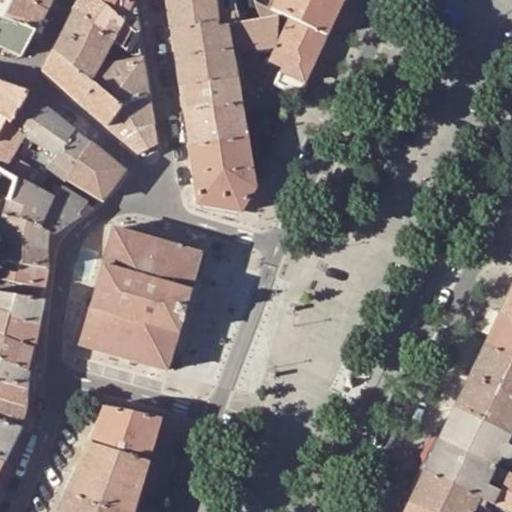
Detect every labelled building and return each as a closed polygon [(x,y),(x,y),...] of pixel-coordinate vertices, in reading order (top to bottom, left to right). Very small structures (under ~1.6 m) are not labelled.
[(24,0),(0,0),(0,15),(33,31),(44,9),(24,0)] [(24,0),(44,9),(48,0),(24,0)] [(96,0),(77,0),(72,12),(112,43),(120,48),(129,54),(140,55),(137,34),(96,0)] [(96,0),(137,34),(130,0),(96,0)] [(215,22),(216,27),(238,23),(236,13),(233,0),(167,0),(171,29),(215,22)] [(325,36),(341,2),(337,0),(274,0),(269,10),(289,20),(325,36)] [(100,64),(112,43),(72,12),(62,32),(100,64)] [(245,12),(236,13),(238,23),(247,21),(245,12)] [(21,56),(33,31),(0,15),(0,45),(20,55),(21,56)] [(275,45),(276,16),(260,19),(250,21),(252,49),(275,45)] [(304,82),(325,36),(289,20),(270,61),(283,68),(282,72),(304,82)] [(171,29),(180,88),(235,81),(231,53),(252,49),(250,21),(247,21),(238,23),(216,27),(215,22),(171,29)] [(90,83),(98,69),(100,64),(62,32),(52,52),(90,83)] [(120,48),(112,43),(100,64),(98,69),(110,66),(120,48)] [(119,107),(90,83),(52,52),(43,71),(106,127),(119,107)] [(98,69),(90,83),(119,107),(146,94),(141,60),(110,66),(98,69)] [(298,95),(304,82),(282,72),(276,84),(298,95)] [(239,103),(235,81),(180,88),(183,111),(239,103)] [(0,129),(5,121),(10,123),(26,93),(0,84),(0,129)] [(37,147),(55,158),(73,131),(26,93),(10,123),(5,121),(0,129),(0,166),(15,175),(18,178),(37,147)] [(146,94),(119,107),(106,127),(142,158),(155,151),(146,94)] [(244,136),(239,103),(183,111),(188,144),(244,136)] [(62,182),(64,180),(89,144),(73,131),(55,158),(45,169),(51,174),(62,182)] [(244,136),(188,144),(197,203),(238,212),(253,188),(244,136)] [(89,144),(64,180),(99,201),(122,171),(89,144)] [(31,186),(33,183),(45,169),(55,158),(37,147),(18,178),(31,186)] [(33,183),(40,187),(51,174),(45,169),(33,183)] [(37,229),(52,198),(31,186),(18,178),(15,175),(7,201),(5,200),(0,222),(0,240),(46,250),(46,234),(37,229)] [(52,198),(54,195),(40,187),(33,183),(31,186),(52,198)] [(93,209),(60,188),(54,195),(52,198),(37,229),(46,234),(54,234),(59,231),(93,209)] [(198,254),(111,229),(78,344),(160,369),(165,370),(166,367),(197,257),(198,254)] [(0,240),(0,260),(46,270),(46,250),(0,240)] [(0,279),(42,288),(46,270),(0,260),(0,279)] [(511,284),(498,314),(511,320),(511,284)] [(0,293),(0,311),(38,325),(41,300),(0,293)] [(0,337),(33,349),(38,325),(0,311),(0,337)] [(483,344),(511,358),(511,320),(498,314),(483,344)] [(0,337),(0,361),(27,372),(33,349),(0,337)] [(511,358),(483,344),(468,376),(511,397),(511,358)] [(0,381),(27,391),(27,372),(0,361),(0,381)] [(511,397),(468,376),(453,408),(508,434),(511,436),(511,397)] [(0,399),(26,407),(27,391),(0,381),(0,399)] [(0,420),(18,427),(26,407),(0,399),(0,420)] [(103,407),(87,443),(145,463),(159,418),(103,407)] [(511,436),(508,434),(453,408),(437,440),(492,467),(511,476),(511,436)] [(0,460),(2,461),(18,427),(0,420),(0,460)] [(511,511),(511,476),(492,467),(437,440),(422,472),(477,498),(492,505),(507,511),(511,511)] [(137,492),(145,463),(87,443),(75,469),(137,492)] [(118,511),(130,511),(137,492),(75,469),(64,492),(118,511)] [(488,511),(492,505),(477,498),(422,472),(407,503),(425,511),(488,511)] [(118,511),(64,492),(56,511),(118,511)] [(425,511),(407,503),(402,511),(425,511)]
